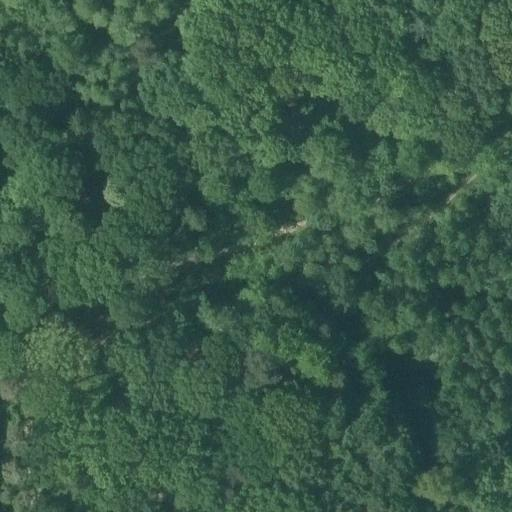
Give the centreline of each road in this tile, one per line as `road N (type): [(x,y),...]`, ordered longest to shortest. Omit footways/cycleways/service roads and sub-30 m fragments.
road 1 (track): [(511,120),(393,190),(312,224),(50,308),(28,355),(38,511)]
road 2 (unknown): [(102,511),(160,375),(383,253),(511,139)]
